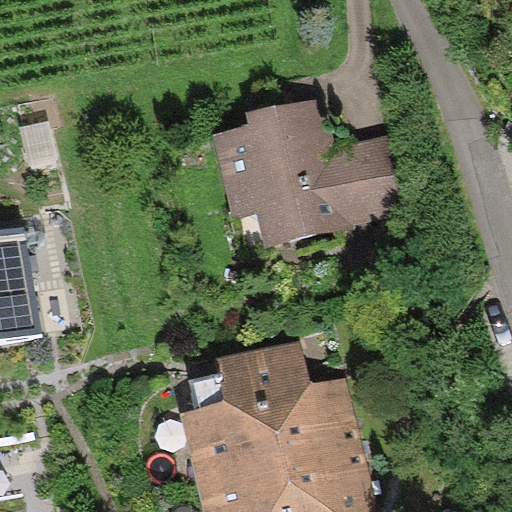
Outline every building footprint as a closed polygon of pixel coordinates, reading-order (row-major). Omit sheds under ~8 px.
[(331,98),(200,136),(226,225),(253,217),(264,253),(403,213),(378,129),(343,140),(331,98)] [(21,239),(0,242),(0,337),(36,331),(21,239)] [(183,420),(200,485),(363,445),(347,378),(311,387),(301,346),(217,367),(220,380),(193,387),(200,415),(183,420)] [(47,511),(29,434),(0,440),(0,511),(47,511)] [(380,511),(363,445),(200,485),(206,511),(380,511)]
